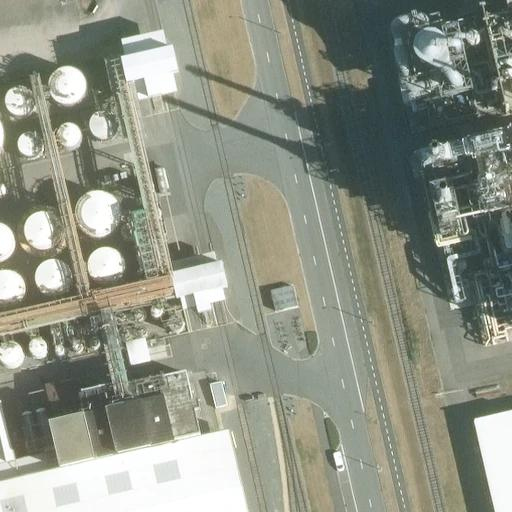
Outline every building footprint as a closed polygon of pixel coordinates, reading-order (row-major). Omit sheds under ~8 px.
[(511,3),(506,5),(509,17),(485,24),(442,33),(438,18),(387,30),(412,131),(431,128),(431,130),(457,124),(459,130),(511,115),(511,191),(504,157),(476,164),(477,173),(448,179),(446,168),(421,173),(431,216),(429,217),(438,251),(442,250),(445,260),(473,254),(472,248),(487,244),(491,263),(484,265),(486,275),(474,278),(488,344),(507,340),(505,332),(511,330),(511,3)] [(40,80),(31,81),(35,100),(35,102),(36,105),(37,106),(81,302),(0,319),(0,343),(53,332),(59,358),(99,340),(111,389),(129,385),(121,347),(126,346),(131,367),(150,363),(146,342),(180,331),(183,330),(185,327),(185,323),(179,301),(172,276),(136,109),(170,102),(187,99),(178,52),(159,56),(115,65),(118,75),(114,77),(143,202),(131,204),(134,217),(128,218),(130,226),(127,227),(124,229),(122,232),(122,236),(123,240),(126,243),(129,244),(133,244),(141,274),(132,288),(91,297),(40,80)] [(87,94),(87,90),(87,87),(86,83),(84,80),(82,77),(80,75),(77,73),(73,72),(69,71),(65,72),(62,73),(59,74),(56,77),(53,80),(52,82),(51,85),(50,89),(50,93),(51,97),(53,100),(55,103),(58,105),(61,107),(64,108),(67,108),(72,108),(75,107),(78,106),(81,104),(84,100),(86,97),(87,94)] [(35,108),(36,105),(35,102),(35,100),(33,97),(31,95),(30,93),(27,92),(24,91),(21,90),(18,91),(15,91),(13,93),(11,94),(8,97),(7,99),(6,101),(6,105),(6,107),(7,110),(9,113),(10,115),(12,117),(14,118),(17,119),(20,120),(23,120),(26,119),(28,118),(31,116),(33,113),(34,111),(35,108)] [(118,132),(119,129),(118,127),(118,124),(116,122),(115,119),(113,118),(110,117),(107,115),(105,115),(101,115),(99,116),(97,117),(94,119),(92,122),(91,124),(90,126),(90,129),(90,132),(91,135),(93,138),(94,139),(96,141),(98,142),(101,143),(103,144),(107,144),(109,143),(112,142),(114,140),(116,138),(118,135),(118,132)] [(82,143),(82,140),(82,138),(81,135),(80,133),(79,131),(77,130),(75,129),(72,128),(70,128),(67,128),(65,128),(63,130),(61,131),(59,133),(58,135),(58,137),(57,140),(57,142),(58,145),(59,147),(61,149),(62,150),(64,151),(66,152),(69,153),(72,153),(74,152),(76,151),(78,149),(80,147),(81,145),(82,143)] [(42,150),(42,147),(41,144),(39,140),(36,138),(32,137),(28,137),(25,138),(22,140),(19,143),(18,147),(19,151),(20,155),(23,157),(25,159),(27,160),(30,160),(32,160),(35,159),(37,158),(39,157),(40,155),(41,152),(42,150)] [(119,228),(122,222),(122,214),(120,207),(116,201),(110,196),(102,194),(95,194),(88,197),(82,202),(78,208),(76,216),(77,223),(81,230),(86,236),(93,239),(100,240),(108,238),(114,234),(119,228)] [(43,252),(48,251),(54,249),(58,244),(61,239),(62,233),(61,227),(58,222),(53,218),(48,216),(42,215),(36,217),(31,220),(27,225),(26,231),(26,237),(28,242),(32,247),(37,250),(43,252)] [(0,262),(0,263),(6,260),(10,256),(13,251),(14,245),(13,239),(10,234),(5,230),(0,227),(0,262)] [(119,284),(123,279),(125,273),(125,267),(123,261),(119,256),(114,253),(108,251),(102,252),(96,254),(92,258),(89,264),(88,270),(89,275),(92,281),(96,285),(101,288),(107,288),(113,287),(119,284)] [(229,289),(223,264),(217,266),(214,255),(173,264),(176,276),(172,276),(179,301),(181,301),(184,313),(197,310),(198,316),(212,313),(211,306),(226,302),(223,291),(229,289)] [(53,300),(59,299),(65,297),(69,292),(72,287),(72,281),(71,275),(68,270),(64,266),(58,264),(52,264),(47,265),(42,268),(38,273),(36,279),(36,285),(38,291),(42,295),(47,298),(53,300)] [(6,311),(12,310),(17,307),(22,303),(24,298),(25,292),(24,286),(21,281),(17,277),(11,275),(5,274),(0,275),(0,309),(6,311)] [(271,292),(273,315),(294,313),(292,290),(271,292)] [(45,357),(46,355),(47,352),(47,349),(46,347),(44,344),(42,343),(39,342),(36,343),(34,344),(32,346),(31,348),(30,351),(31,354),(32,356),(34,358),(37,359),(40,359),(42,358),(45,357)] [(22,360),(22,356),(22,352),(20,349),(17,347),(13,345),(9,345),(6,346),(2,348),(0,351),(0,361),(1,363),(3,366),(7,368),(10,368),(14,368),(18,366),(20,363),(22,360)] [(237,511),(219,434),(201,438),(195,413),(200,411),(198,401),(193,402),(186,375),(165,379),(165,377),(129,385),(111,389),(80,395),(85,417),(50,425),(55,447),(46,448),(47,455),(15,462),(2,403),(0,403),(0,511),(237,511)] [(511,511),(511,413),(474,423),(494,511),(511,511)]
